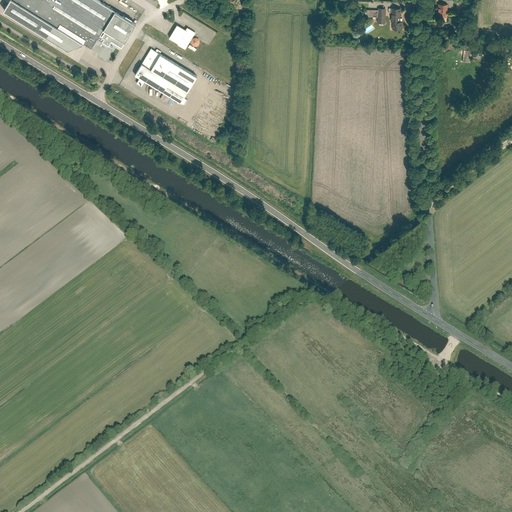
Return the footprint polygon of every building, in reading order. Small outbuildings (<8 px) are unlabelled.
[(135,24),(96,0),(9,0),(4,10),(62,45),(68,35),(105,58),(112,47),(107,44),(109,39),(122,46),(135,24)] [(436,4),(436,17),(446,18),(446,4),(436,4)] [(376,17),(376,23),(384,23),(384,8),(377,8),(377,11),(368,11),(367,17),(376,17)] [(390,9),(389,30),(399,30),(399,9),(390,9)] [(372,24),(363,29),(366,34),(374,29),(372,24)] [(185,28),(183,31),(174,26),(166,38),(184,49),(194,34),(185,28)] [(148,49),(133,76),(180,104),(196,77),(148,49)] [(469,62),(470,50),(463,49),(461,61),(469,62)]
